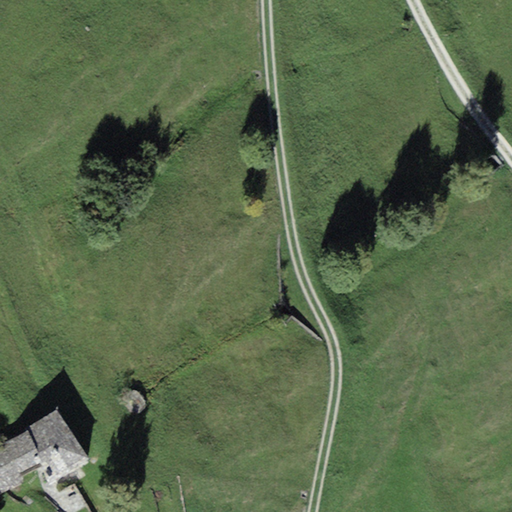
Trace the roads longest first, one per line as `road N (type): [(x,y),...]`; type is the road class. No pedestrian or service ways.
road 1 (track): [(310,511),(335,356),(303,286),(264,0)]
road 2 (track): [(406,0),(462,99),(511,155)]
